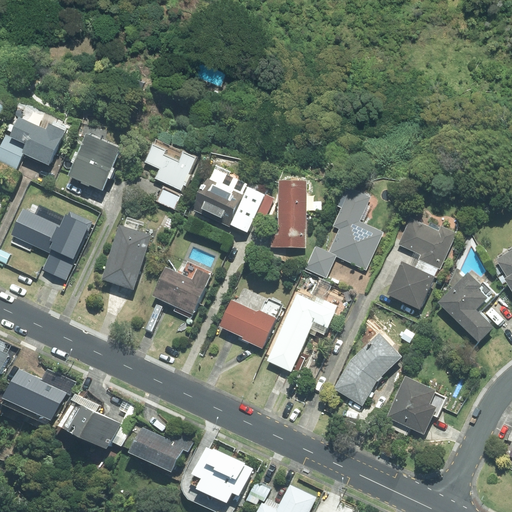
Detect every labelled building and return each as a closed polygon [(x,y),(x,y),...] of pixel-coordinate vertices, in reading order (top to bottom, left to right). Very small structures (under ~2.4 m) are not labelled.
[(220,91),(227,73),(206,65),(199,83),(220,91)] [(0,127),(10,106),(0,101),(0,127)] [(54,132),(27,119),(18,138),(34,146),(30,154),(56,166),(72,132),(57,125),(54,132)] [(9,135),(0,155),(0,158),(20,168),(31,146),(9,135)] [(77,176),(110,190),(128,150),(95,136),(77,176)] [(159,178),(185,190),(201,157),(188,151),(184,160),(169,153),(171,149),(158,143),(150,162),(164,168),(159,178)] [(252,195),(214,177),(198,209),(249,233),(268,194),(255,188),(252,195)] [(284,214),(311,215),(312,182),(285,181),(284,214)] [(161,201),(178,209),(185,195),(167,187),(161,201)] [(332,252),(319,246),(309,269),(330,278),(340,256),(369,269),(386,234),(361,222),(372,198),(355,190),(338,226),(343,229),(332,252)] [(269,217),(278,199),(269,195),(260,213),(269,217)] [(74,267),(90,234),(79,229),(77,233),(29,210),(17,236),(65,258),(63,262),(74,267)] [(275,247),(310,248),(311,215),(284,214),(283,233),(276,233),(275,247)] [(171,217),(167,226),(174,229),(178,220),(171,217)] [(424,255),(421,262),(441,271),(442,268),(443,269),(460,233),(445,226),(442,231),(414,218),(402,245),(424,255)] [(158,237),(128,227),(110,280),(140,290),(158,237)] [(13,254),(2,249),(0,254),(0,259),(9,264),(13,254)] [(511,251),(499,259),(511,281),(511,251)] [(410,262),(395,294),(426,309),(441,277),(438,276),(441,271),(421,262),(419,266),(410,262)] [(160,296),(199,314),(217,276),(205,270),(200,281),(173,268),(160,296)] [(444,302),(484,342),(500,326),(482,308),(494,297),(485,288),(488,285),(475,271),(444,302)] [(304,295),(273,361),(297,372),(320,321),(334,327),(341,312),(304,295)] [(248,338),(268,348),(283,317),(266,309),(262,310),(239,299),(226,325),(249,336),(248,338)] [(367,404),(382,381),(407,358),(386,335),(357,361),(340,388),(367,404)] [(13,354),(0,348),(0,372),(4,374),(13,354)] [(10,397),(59,418),(77,379),(50,367),(45,379),(22,369),(10,397)] [(442,392),(414,378),(395,417),(430,434),(442,409),(436,405),(442,392)] [(70,427),(114,447),(126,423),(82,402),(70,427)] [(147,428),(136,451),(178,470),(187,449),(191,451),(196,441),(181,434),(177,442),(147,428)] [(258,468),(212,447),(202,469),(223,479),(221,483),(246,495),(258,468)] [(274,488),(259,482),(251,499),(261,504),(263,499),(268,501),(274,488)] [(311,511),(319,497),(295,486),(283,509),(269,502),(264,511),(311,511)]
